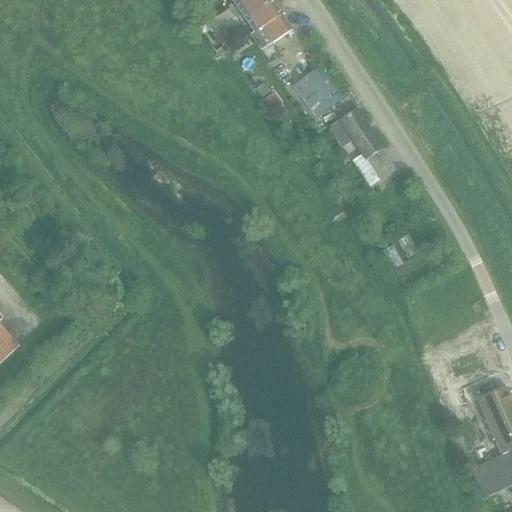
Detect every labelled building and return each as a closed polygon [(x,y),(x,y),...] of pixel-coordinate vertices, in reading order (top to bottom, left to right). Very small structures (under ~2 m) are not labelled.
[(274,0),(234,0),(232,2),(251,29),(254,26),(258,32),(262,29),(272,44),(292,30),(281,15),(284,14),(274,0)] [(227,11),(207,26),(216,39),(237,24),(227,11)] [(321,68),(294,88),(318,120),(344,99),(321,68)] [(256,90),(255,90),(261,99),(262,98),(270,93),(264,84),(256,90)] [(277,93),(266,101),(272,109),(283,102),(277,93)] [(342,149),(353,142),(379,182),(396,171),(356,112),(329,130),(342,149)] [(0,365),(20,347),(0,325),(0,320),(2,320),(0,317),(0,365)] [(427,355),(442,394),(451,391),(444,371),(448,370),(440,350),(427,355)] [(501,456),(511,450),(511,401),(507,389),(489,397),(478,402),(501,456)] [(511,489),(511,450),(501,456),(470,471),(485,499),(511,487),(511,489)]
